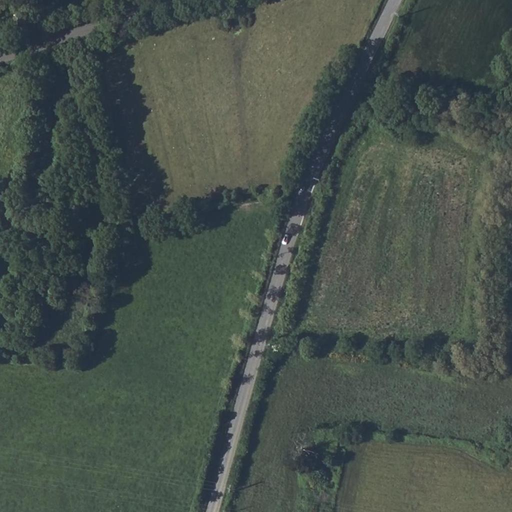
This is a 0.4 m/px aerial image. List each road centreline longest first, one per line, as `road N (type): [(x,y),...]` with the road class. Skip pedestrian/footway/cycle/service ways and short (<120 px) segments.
road 1 (tertiary): [(212,511),(301,199),(396,0)]
road 2 (unclassified): [(0,64),(178,0)]
road 3 (track): [(351,92),(511,142)]
